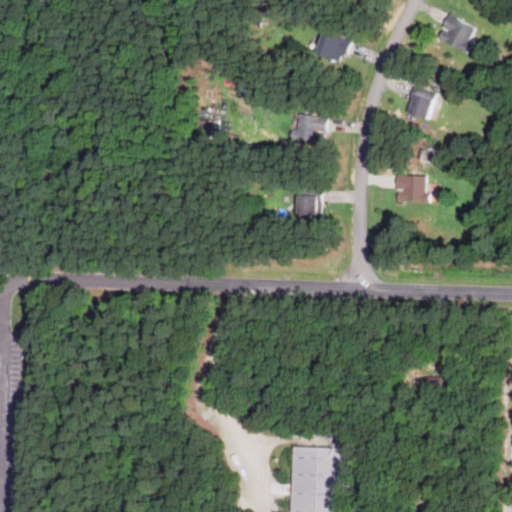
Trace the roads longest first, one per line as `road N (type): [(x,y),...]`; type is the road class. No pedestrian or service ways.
road 1 (residential): [(34,276),(511,294)]
road 2 (residential): [(361,287),(372,107),(420,0)]
